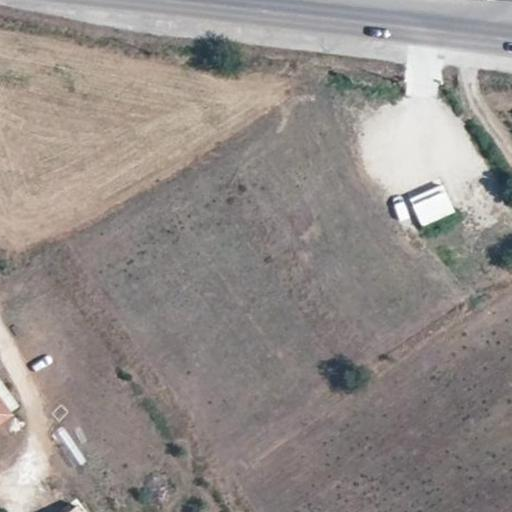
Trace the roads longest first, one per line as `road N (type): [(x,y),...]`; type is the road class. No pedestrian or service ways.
road 1 (tertiary): [(169,0),(511,37)]
road 2 (unknown): [(509,36),(487,110),(511,162)]
